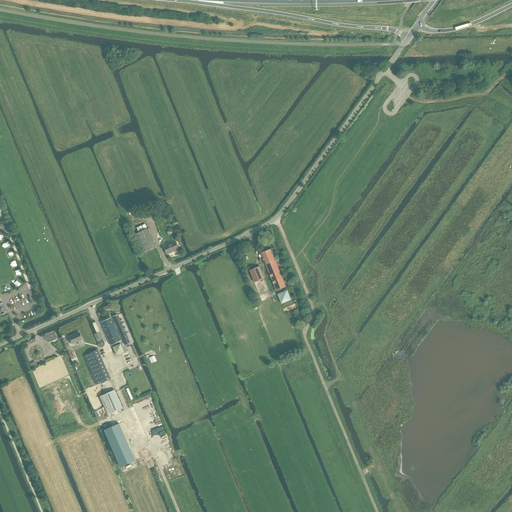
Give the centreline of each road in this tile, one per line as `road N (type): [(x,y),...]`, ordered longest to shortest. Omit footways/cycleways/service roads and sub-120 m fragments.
road 1 (unclassified): [(0,345),(271,222),(408,39)]
road 2 (track): [(275,218),(312,306),(306,343),(377,511)]
road 3 (track): [(178,511),(152,448),(137,435),(90,305)]
road 4 (trunk): [(192,0),(387,28),(408,39)]
